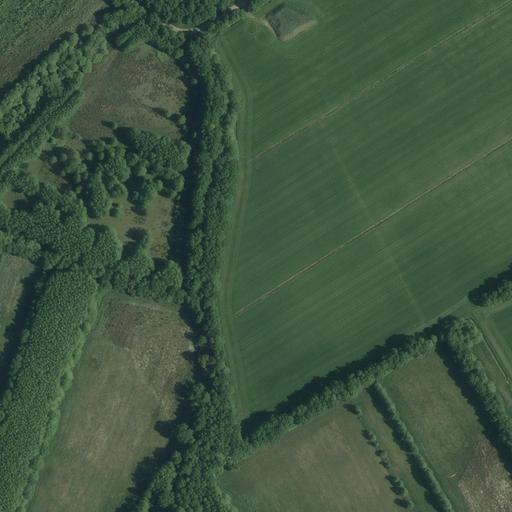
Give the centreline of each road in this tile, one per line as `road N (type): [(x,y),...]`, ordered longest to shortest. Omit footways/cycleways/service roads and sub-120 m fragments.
road 1 (track): [(194,31),(226,110),(204,201),(199,272),(207,366),(174,487),(182,511)]
road 2 (unclassified): [(134,0),(183,32),(247,0)]
